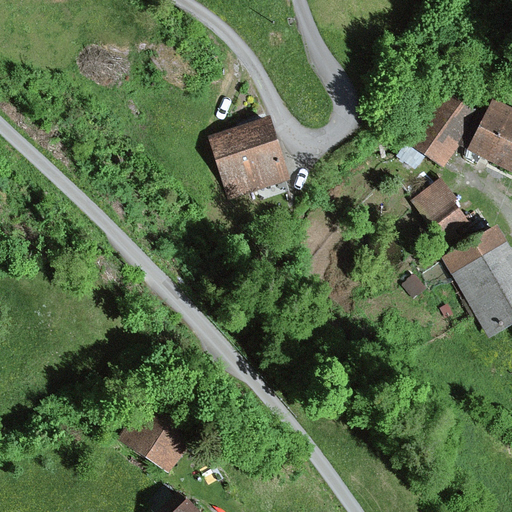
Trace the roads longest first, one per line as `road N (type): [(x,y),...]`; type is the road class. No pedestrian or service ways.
road 1 (unclassified): [(0,122),(173,289),(312,449),(354,511)]
road 2 (track): [(181,0),(226,27),(285,126),(314,146),(343,128),(348,102),(291,0)]
